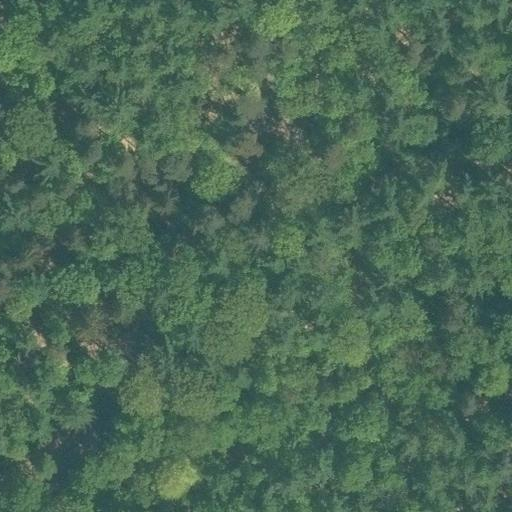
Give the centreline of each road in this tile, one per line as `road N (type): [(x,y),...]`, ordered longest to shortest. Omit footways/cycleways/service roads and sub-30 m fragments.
road 1 (tertiary): [(0,509),(77,460),(197,250),(275,84),(281,45),(267,0)]
road 2 (track): [(281,45),(346,237),(369,322),(372,373),(415,511)]
